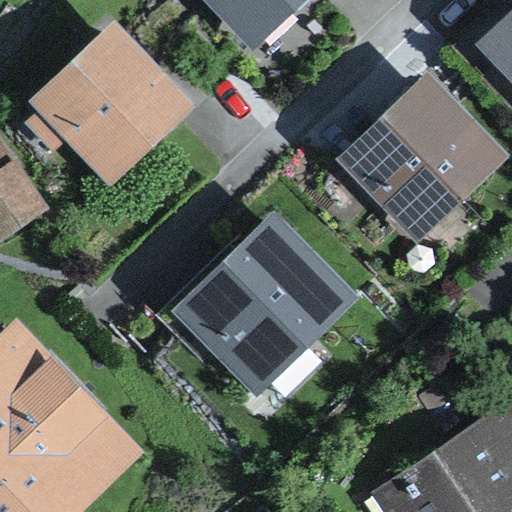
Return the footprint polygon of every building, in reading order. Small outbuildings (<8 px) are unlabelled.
[(223,0),(253,31),(285,0),(223,0)] [(511,28),(496,44),(511,60),(511,28)] [(47,99),(111,166),(176,104),(113,37),(47,99)] [(427,88),(354,157),(418,223),(490,154),(427,88)] [(0,230),(38,204),(0,148),(0,230)] [(271,229),(192,306),(259,375),(338,298),(271,229)] [(0,511),(51,511),(120,448),(89,415),(96,409),(54,364),(47,371),(17,339),(0,354),(0,511)] [(511,511),(511,414),(503,401),(471,423),(478,433),(387,495),(398,511),(511,511)]
